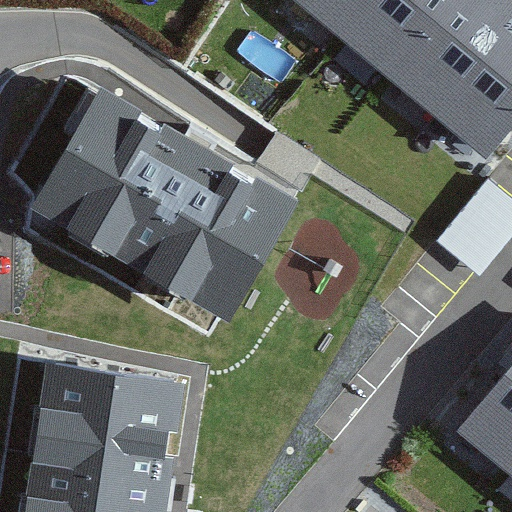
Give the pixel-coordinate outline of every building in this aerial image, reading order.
[(511,123),(511,0),(299,0),(487,154),(511,123)] [(299,201),(102,87),(31,209),(228,323),(299,201)] [(511,236),(511,197),(488,178),(437,240),(480,276),(511,236)] [(166,511),(186,384),(47,363),(24,511),(166,511)] [(511,477),(511,365),(457,433),(511,477)]
